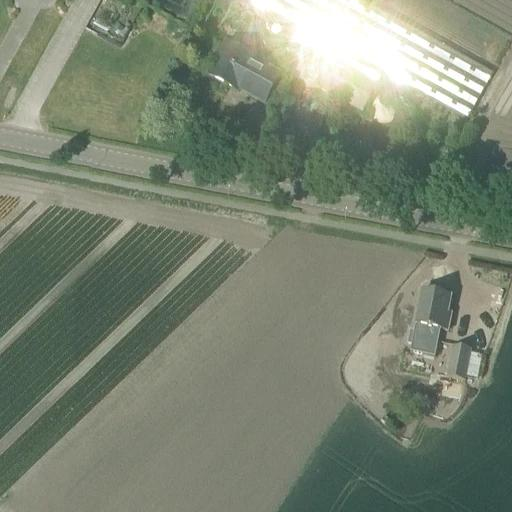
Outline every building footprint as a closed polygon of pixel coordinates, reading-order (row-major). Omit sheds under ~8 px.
[(492,76),(354,0),(245,0),(340,51),(335,60),(379,84),(384,76),(467,122),(492,76)] [(280,77),(277,75),(254,62),(255,61),(227,45),(225,49),(221,47),(213,61),(217,63),(209,77),(237,93),(238,91),(265,106),(280,77)] [(379,84),(335,60),(319,89),(363,113),(379,84)] [(448,315),(450,298),(436,295),(436,294),(435,292),(434,291),(433,291),(432,291),(431,291),(429,291),(428,292),(427,293),(423,292),(412,355),(436,359),(441,332),(448,334),(451,316),(448,315)] [(471,351),(452,347),(446,379),(465,383),(471,351)]
